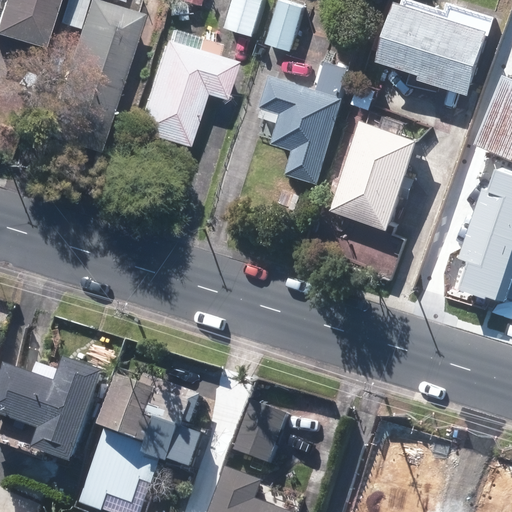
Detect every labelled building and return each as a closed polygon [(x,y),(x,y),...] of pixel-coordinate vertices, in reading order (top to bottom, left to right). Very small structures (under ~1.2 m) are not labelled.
[(50,0),(0,0),(0,30),(41,41),(50,0)] [(127,11),(84,0),(82,0),(49,132),(94,143),(127,11)] [(194,9),(198,10),(200,0),(175,0),(171,17),(190,22),(194,9)] [(265,0),(238,0),(234,22),(259,28),(265,0)] [(306,4),(288,0),(284,0),(275,39),(296,45),(306,4)] [(406,0),(384,52),(468,86),(497,12),(460,0),(406,0)] [(223,57),(164,39),(138,125),(187,140),(202,93),(211,96),(223,57)] [(322,179),(357,59),(327,51),(323,80),(279,68),(267,112),(285,119),(276,140),(296,145),(289,170),(322,179)] [(511,71),(483,136),(511,148),(511,71)] [(375,115),(383,92),(363,85),(355,108),(375,115)] [(384,230),(415,141),(359,122),(327,210),(384,230)] [(511,304),(511,172),(494,166),(487,189),(483,189),(461,258),(468,260),(458,293),(507,308),(509,303),(511,304)] [(74,457),(107,373),(75,359),(71,370),(41,360),(36,372),(14,364),(0,402),(0,434),(34,445),(74,457)] [(206,388),(127,363),(103,422),(109,426),(83,496),(103,504),(109,490),(136,499),(144,478),(194,488),(212,436),(195,427),(206,388)] [(290,412),(256,400),(241,445),(274,457),(290,412)] [(233,463),(213,511),(302,511),(261,495),(264,475),(233,463)] [(437,511),(442,496),(388,482),(380,511),(437,511)] [(511,511),(511,509),(477,500),(473,511),(511,511)]
